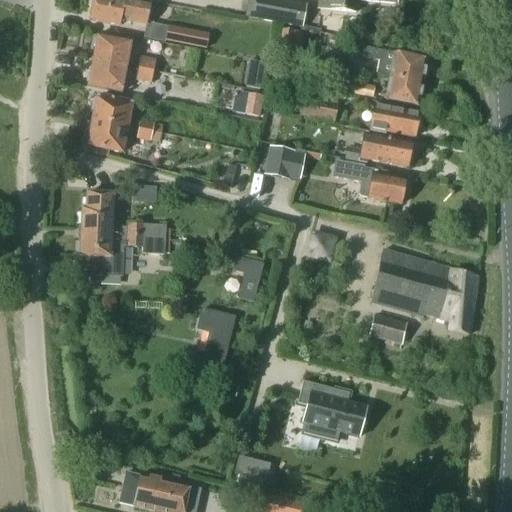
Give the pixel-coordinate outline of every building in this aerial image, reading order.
[(130,0),(124,0),(123,6),(93,0),(89,21),(120,26),(121,21),(147,26),(151,4),(130,0)] [(306,6),(275,0),(247,0),(244,19),(302,29),(306,6)] [(395,4),(395,0),(321,0),(320,9),(355,12),(356,0),(395,4)] [(162,28),(160,37),(186,43),(188,33),(162,28)] [(281,31),(278,52),(301,55),(303,33),(281,31)] [(96,50),(93,62),(127,69),(127,67),(132,45),(98,38),(97,40),(95,42),(94,48),(96,50)] [(376,76),(389,78),(389,77),(423,83),(427,60),(393,54),(358,47),(356,58),(378,62),(376,76)] [(277,58),(275,67),(283,69),(281,75),(297,79),(300,64),(277,58)] [(140,59),(138,70),(153,73),(155,61),(140,59)] [(89,76),(88,82),(89,84),(89,86),(123,93),(127,69),(93,62),(91,74),(89,76)] [(138,70),(136,82),(151,85),(153,73),(138,70)] [(389,78),(385,100),(419,107),(421,96),(423,95),(424,90),(422,88),(423,83),(389,77),(389,78)] [(374,87),(351,84),(346,85),(345,92),(349,95),(372,100),(374,87)] [(299,117),(332,124),(333,124),(337,106),(303,98),(299,117)] [(96,112),(94,123),(128,130),(133,106),(98,100),(98,102),(95,101),(93,111),(96,112)] [(384,135),(384,133),(414,139),(419,115),(373,107),(368,130),(371,131),(371,132),(384,135)] [(140,121),(138,131),(160,136),(162,127),(154,125),(154,124),(140,121)] [(128,130),(94,123),(91,134),(89,134),(86,146),(124,154),(128,130)] [(160,136),(138,131),(136,140),(150,143),(158,144),(160,136)] [(412,145),(378,139),(363,136),(361,150),(346,148),(344,161),(357,163),(358,160),(408,169),(412,145)] [(288,180),(294,154),(270,150),(265,176),(288,180)] [(405,182),(386,178),(386,175),(363,170),(363,168),(335,163),(333,179),(361,184),(359,196),(360,198),(368,199),(367,200),(401,206),(405,182)] [(158,204),(158,187),(137,188),(137,204),(158,204)] [(82,211),(81,234),(127,237),(128,228),(113,228),(112,228),(113,195),(86,194),(86,211),(82,211)] [(128,228),(127,237),(165,239),(165,227),(128,226),(128,228)] [(315,233),(308,258),(332,264),(339,239),(315,233)] [(81,234),(80,257),(81,257),(80,266),(80,276),(121,278),(122,247),(127,247),(127,237),(81,234)] [(127,247),(127,248),(141,249),(141,256),(164,257),(164,250),(164,246),(165,239),(127,237),(127,247)] [(276,246),(273,257),(274,257),(281,259),(284,247),(277,246),(276,246)] [(0,282),(8,283),(11,251),(0,250),(0,282)] [(382,251),(370,302),(369,304),(422,319),(423,317),(440,322),(448,325),(447,332),(468,338),(477,279),(447,269),(382,251)] [(236,259),(233,271),(246,275),(239,301),(253,305),(263,266),(236,259)] [(202,311),(198,328),(213,332),(204,369),(221,373),(234,319),(202,311)] [(405,325),(373,317),(368,338),(400,346),(405,325)] [(223,379),(219,394),(234,398),(238,382),(223,379)] [(297,406),(309,409),(303,436),(336,444),(339,434),(358,439),(366,409),(346,405),(348,395),(303,384),(297,406)] [(60,436),(62,444),(69,443),(68,435),(60,436)] [(239,459),(235,476),(265,483),(269,467),(239,459)] [(121,487),(118,505),(132,508),(149,511),(182,511),(188,488),(176,485),(178,478),(160,474),(158,481),(139,477),(139,478),(124,474),(121,487)] [(193,511),(197,511),(203,491),(195,490),(190,511),(193,511)] [(275,511),(277,506),(254,500),(252,510),(261,511),(275,511)]
